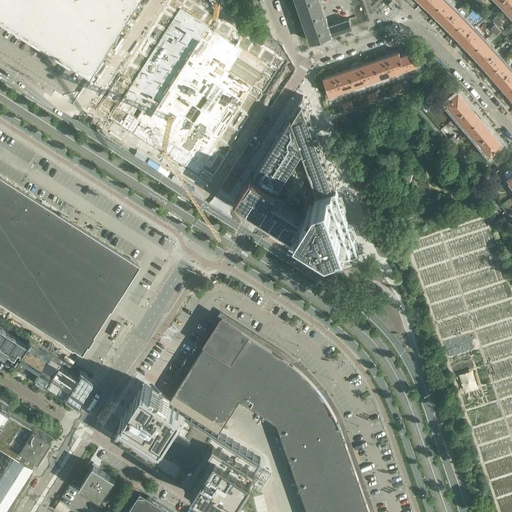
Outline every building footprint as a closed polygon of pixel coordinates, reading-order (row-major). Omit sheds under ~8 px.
[(0,0),(0,20),(12,28),(29,0),(0,0)] [(117,0),(118,1),(118,0),(29,0),(12,28),(54,55),(89,0),(117,0)] [(138,0),(118,0),(118,1),(117,0),(89,0),(54,55),(89,77),(138,0)] [(119,75),(96,110),(210,183),(233,148),(231,147),(287,62),(189,0),(173,0),(122,77),(119,75)] [(320,0),(297,0),(311,41),(352,27),(349,19),(329,26),(320,0)] [(432,12),(443,0),(427,0),(424,4),(432,12)] [(457,10),(446,0),(443,0),(432,12),(441,20),(447,14),(450,17),(457,10)] [(509,10),(511,6),(511,0),(502,0),(501,2),(509,10)] [(452,32),(465,19),(457,10),(450,17),(447,14),(441,20),(452,32)] [(467,34),(474,27),(465,19),(452,32),(463,43),(470,37),(467,34)] [(471,52),(485,39),(474,27),(467,34),(470,37),(463,43),(471,52)] [(488,43),(485,39),(471,52),(479,61),(486,54),(489,57),(496,51),(488,43)] [(420,64),(416,50),(401,55),(405,69),(416,65),(416,67),(420,72),(425,68),(420,64)] [(405,69),(401,55),(399,51),(374,60),(380,77),(405,69)] [(490,72),(504,60),(496,51),(489,57),(486,54),(479,61),(490,72)] [(380,77),(374,60),(349,69),(355,86),(380,77)] [(505,75),(511,69),(504,60),(490,72),(501,85),(508,78),(505,75)] [(355,86),(349,69),(324,77),(328,89),(325,90),(327,96),(355,86)] [(511,90),(511,69),(505,75),(508,78),(501,85),(508,94),(511,90)] [(470,105),(459,92),(451,98),(446,93),(442,96),(458,115),(470,105)] [(251,172),(234,199),(291,235),(292,236),(303,242),(304,242),(304,243),(305,243),(310,246),(311,247),(311,246),(316,250),(317,251),(317,250),(322,253),(322,254),(323,255),(323,254),(328,257),(328,258),(329,258),(331,259),(334,258),(334,259),(355,251),(359,249),(359,248),(358,248),(356,242),(357,242),(356,241),(354,236),(354,235),(354,234),(353,235),(351,229),(352,229),(344,207),(343,208),(341,202),(342,202),(342,201),(341,201),(339,195),(340,195),(339,194),(337,188),(336,186),(334,181),(335,181),(334,179),(333,179),(332,175),(332,174),(332,173),(331,172),(329,168),(330,168),(329,166),(327,161),(327,159),(326,159),(324,154),(325,154),(324,152),(322,148),(322,147),(322,145),(321,145),(320,141),(320,140),(319,139),(319,138),(319,139),(317,134),(318,134),(317,134),(317,133),(317,132),(316,132),(315,127),(314,125),(312,121),(313,120),(312,120),(312,118),(311,118),(310,114),(310,113),(309,112),(309,111),(307,107),(308,107),(307,105),(305,100),(304,98),(303,96),(303,95),(301,100),(300,99),(300,100),(299,101),(300,102),(297,106),(296,106),(295,107),(295,108),(296,108),(294,110),(293,112),(292,113),(287,122),(280,133),(276,139),(261,163),(259,165),(257,169),(254,174),(251,172)] [(481,118),(472,107),(470,105),(458,115),(469,128),(481,118)] [(492,131),(491,130),(481,118),(469,128),(480,141),(492,131)] [(495,151),(503,144),(492,131),(480,141),(496,160),(500,157),(495,151)] [(0,203),(12,184),(0,176),(0,203)] [(0,300),(81,352),(138,264),(75,224),(12,184),(0,203),(0,300)] [(240,398),(272,348),(222,317),(170,399),(211,425),(217,428),(220,430),(240,398)] [(0,350),(1,349),(4,351),(3,353),(3,354),(16,335),(5,328),(0,336),(0,350)] [(3,354),(14,360),(26,341),(16,335),(3,354)] [(40,364),(49,349),(29,337),(26,341),(14,360),(13,361),(22,367),(28,356),(40,364)] [(264,413),(295,364),(292,361),(287,358),(272,348),(240,398),(264,413)] [(49,372),(59,356),(49,349),(40,364),(37,368),(34,372),(45,378),(47,375),(49,372)] [(77,372),(70,367),(72,364),(59,356),(49,372),(51,373),(45,382),(62,392),(67,383),(69,384),(77,372)] [(327,399),(324,394),(320,389),(317,386),(316,384),(313,381),(310,378),(307,375),(303,371),(300,368),(295,364),(264,413),(277,421),(283,437),(337,418),(336,414),(334,411),(331,406),(329,402),(327,399)] [(63,394),(75,401),(91,376),(79,369),(77,372),(69,384),(63,394)] [(112,433),(112,434),(113,434),(119,438),(120,438),(126,442),(126,443),(126,442),(133,446),(133,447),(140,451),(139,451),(140,451),(146,455),(146,456),(147,456),(147,455),(153,459),(153,460),(154,460),(160,464),(160,465),(161,464),(167,468),(167,469),(167,468),(174,472),(173,473),(174,473),(181,477),(180,477),(181,478),(181,477),(184,479),(186,480),(186,481),(187,481),(189,482),(190,479),(195,482),(193,485),(194,485),(195,486),(196,485),(201,488),(200,490),(202,491),(203,490),(208,493),(207,494),(209,495),(210,494),(215,497),(214,498),(216,500),(217,498),(221,501),(221,503),(223,504),(224,503),(228,506),(228,507),(229,508),(230,507),(231,505),(253,471),(253,470),(257,464),(261,459),(262,458),(261,458),(261,457),(260,457),(260,458),(254,453),(253,453),(247,449),(247,448),(246,449),(240,445),(240,444),(240,445),(233,440),(234,440),(233,440),(226,436),(227,436),(226,435),(226,436),(220,432),(220,431),(219,431),(216,429),(213,427),(212,427),(206,423),(206,422),(206,423),(199,419),(199,418),(192,414),(193,414),(192,414),(186,410),(186,409),(183,407),(144,383),(143,384),(144,385),(141,390),(140,389),(139,391),(140,391),(136,397),(135,396),(134,398),(137,399),(134,405),(131,403),(130,404),(131,405),(128,411),(127,410),(126,411),(127,412),(125,414),(123,417),(122,417),(121,418),(122,418),(121,419),(113,433),(112,433)] [(36,460),(50,438),(8,412),(0,424),(0,446),(14,455),(31,466),(36,459),(36,460)] [(262,415),(255,426),(265,432),(271,420),(262,415)] [(348,445),(343,430),(341,425),(339,421),(337,418),(283,437),(292,464),(348,445)] [(357,472),(348,445),(292,464),(302,491),(357,472)] [(0,511),(1,511),(31,466),(14,455),(0,477),(0,511)] [(102,498),(116,476),(115,476),(115,477),(107,472),(96,465),(93,466),(91,469),(81,484),(80,484),(102,498)] [(351,511),(369,506),(357,472),(302,491),(308,511),(351,511)] [(174,511),(153,498),(141,491),(135,499),(133,503),(126,511),(174,511)]
